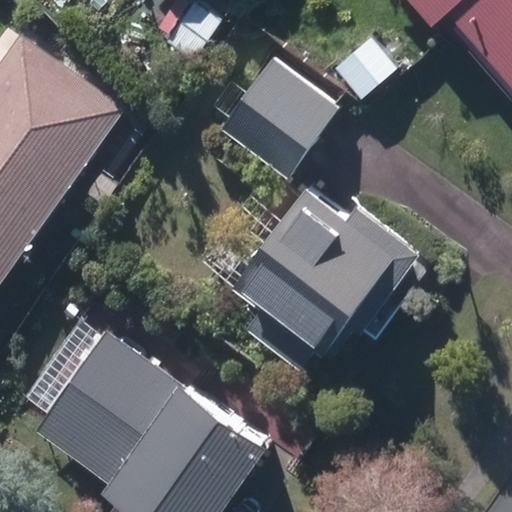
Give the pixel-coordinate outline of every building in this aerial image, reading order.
[(474,17),(511,58),(511,0),(430,0),(459,31),(474,17)] [(415,62),(384,28),(345,64),(376,98),(415,62)] [(0,310),(135,108),(29,37),(0,79),(0,310)] [(232,129),(305,182),(354,114),(282,61),(232,129)] [(268,330),(322,372),(337,352),(348,361),(417,270),(424,276),(438,259),(373,209),(362,223),(325,194),(295,234),(258,205),(215,261),(282,311),(268,330)] [(47,432),(161,511),(248,511),(290,451),(93,315),(54,373),(78,390),(47,432)]
